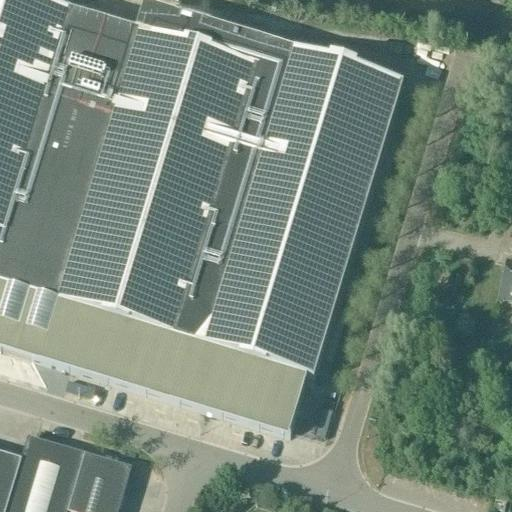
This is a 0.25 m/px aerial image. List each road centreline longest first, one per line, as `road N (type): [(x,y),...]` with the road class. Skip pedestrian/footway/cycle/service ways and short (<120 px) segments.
road 1 (unclassified): [(328,493),(451,77)]
road 2 (unclassified): [(0,393),(192,451)]
road 3 (unclassified): [(192,451),(328,493)]
